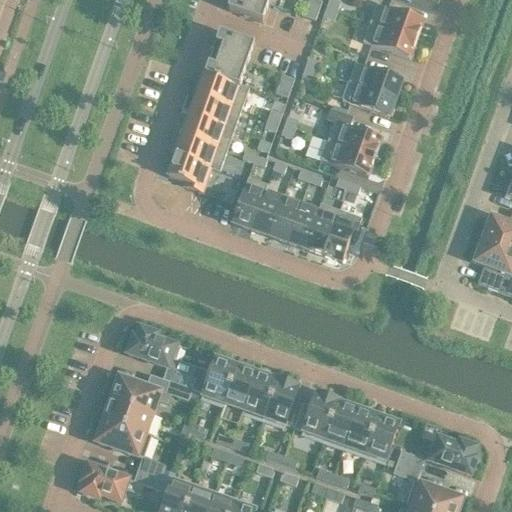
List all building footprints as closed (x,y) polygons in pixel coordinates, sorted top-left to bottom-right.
[(232,0),(228,12),(262,25),(268,9),(269,5),(270,3),(270,0),(232,0)] [(309,0),(307,6),(320,11),(322,4),(309,0)] [(329,1),(326,11),(337,15),(341,5),(329,1)] [(305,12),(317,17),(320,11),(307,6),(305,12)] [(416,43),(423,24),(376,7),(370,26),(416,43)] [(326,11),(323,20),(334,24),(337,15),(326,11)] [(317,17),(305,12),(303,19),(315,23),(317,17)] [(370,26),(363,45),(410,62),(416,43),(370,26)] [(212,56),(205,76),(240,88),(243,80),(247,69),(248,65),(248,64),(254,47),(220,35),(212,56)] [(316,74),(320,64),(308,60),(305,70),(316,74)] [(396,102),(402,83),(355,66),(349,85),(396,102)] [(305,70),(302,79),(313,83),(316,74),(305,70)] [(205,76),(198,96),(199,97),(242,112),(246,99),(247,97),(249,92),(240,88),(205,76)] [(280,84),(292,88),(294,82),(282,78),(280,84)] [(290,94),(292,88),(280,84),(277,90),(290,94)] [(349,85),(344,97),(342,104),(389,121),(396,102),(349,85)] [(287,101),(290,94),(277,90),(275,96),(287,101)] [(198,97),(191,117),(235,133),(235,131),(241,115),(242,112),(199,97),(198,96),(198,97)] [(279,126),(282,117),(271,113),(267,122),(279,126)] [(191,117),(183,138),(227,153),(230,147),(235,133),(191,117)] [(295,133),(299,123),(287,119),(284,129),(295,133)] [(267,122),(264,132),(276,135),(279,126),(267,122)] [(375,161),(381,142),(334,125),(328,144),(375,161)] [(284,129),(281,138),(292,142),(295,133),(284,129)] [(183,138),(176,158),(220,174),(224,162),(227,153),(183,138)] [(268,156),(271,146),(260,142),(257,152),(268,156)] [(328,144),(321,163),(368,180),(375,161),(328,144)] [(256,158),(245,154),(242,162),(253,166),(256,158)] [(176,158),(169,179),(187,186),(185,190),(191,192),(202,195),(209,175),(210,171),(220,175),(220,174),(176,158)] [(253,166),(265,170),(267,162),(256,158),(253,166)] [(284,177),(286,169),(275,165),(272,173),(284,177)] [(297,181),(308,185),(311,178),(300,174),(297,181)] [(323,182),(311,178),(308,185),(320,189),(323,182)] [(347,193),(349,185),(338,181),(335,188),(347,193)] [(361,189),(349,185),(347,193),(358,197),(361,189)] [(232,226),(251,233),(265,193),(246,186),(232,226)] [(223,203),(233,206),(237,195),(227,192),(223,203)] [(251,233),(269,239),(283,200),(265,193),(251,233)] [(269,239),(287,245),(301,206),(283,200),(269,239)] [(287,245),(305,252),(319,213),(301,206),(287,245)] [(305,252),(323,258),(337,219),(319,213),(305,252)] [(487,229),(482,242),(511,252),(511,215),(509,225),(488,218),(484,228),(487,229)] [(337,219),(323,258),(342,265),(350,244),(353,246),(360,227),(337,219)] [(511,252),(482,242),(477,255),(475,254),(471,265),(484,269),(477,287),(511,300),(511,252)] [(136,340),(133,339),(127,357),(168,371),(171,362),(176,364),(181,350),(156,341),(157,337),(140,331),(136,340)] [(222,410),(236,369),(228,366),(227,364),(221,362),(218,363),(215,362),(201,402),(222,410)] [(236,369),(222,410),(223,410),(224,405),(244,412),(257,376),(254,376),(253,373),(247,371),(245,372),(236,369)] [(111,402),(153,417),(158,403),(167,407),(171,398),(189,404),(196,382),(173,373),(164,396),(161,395),(161,394),(119,379),(111,402)] [(257,376),(244,412),(263,419),(262,424),(263,424),(278,381),(277,381),(276,383),(269,381),(267,378),(262,376),(259,377),(257,376)] [(278,381),(263,424),(284,431),(298,391),(296,391),(297,388),(278,381)] [(323,445),(338,403),(318,396),(317,398),(316,397),(302,438),(323,445)] [(103,422),(152,439),(152,438),(146,436),(153,417),(111,402),(110,403),(112,404),(110,411),(108,410),(103,422)] [(343,452),(357,412),(355,411),(354,408),(348,406),(345,408),(338,405),(339,403),(338,403),(323,445),(343,452)] [(363,460),(378,419),(369,416),(368,414),(363,412),(360,413),(357,412),(343,452),(363,460)] [(378,419),(363,460),(385,467),(399,427),(396,426),(394,423),(389,421),(386,422),(378,419)] [(152,439),(103,422),(95,445),(144,462),(152,439)] [(188,438),(189,438),(190,435),(204,441),(207,432),(192,426),(191,430),(188,438)] [(188,438),(191,430),(184,428),(178,445),(185,448),(188,438)] [(231,450),(234,441),(219,436),(216,445),(231,450)] [(189,438),(188,438),(185,448),(184,450),(199,455),(202,446),(188,441),(189,438)] [(234,441),(231,450),(246,455),(249,446),(234,441)] [(429,464),(471,478),(477,461),(474,460),(477,450),(459,444),(458,448),(438,441),(429,464)] [(225,465),(229,456),(214,450),(210,459),(225,465)] [(281,468),(284,459),(269,454),(266,462),(281,468)] [(393,476),(417,485),(425,463),(401,455),(393,476)] [(229,456),(225,465),(240,470),(244,461),(229,456)] [(284,459),(281,468),(296,473),(299,464),(284,459)] [(165,470),(141,462),(133,485),(162,495),(166,484),(161,483),(165,470)] [(256,476),(272,481),(274,476),(272,471),(259,466),(256,476)] [(129,482),(87,467),(81,485),(84,486),(81,496),(99,502),(100,498),(121,505),(129,482)] [(331,486),(334,477),(319,472),(316,480),(331,486)] [(296,490),(299,481),(287,476),(282,479),(280,484),(296,490)] [(334,477),(331,486),(346,491),(349,482),(334,477)] [(185,511),(194,487),(173,480),(161,511),(185,511)] [(407,507),(422,511),(458,511),(463,501),(415,484),(407,507)] [(326,500),(329,491),(314,486),(311,495),(326,500)] [(358,495),(373,500),(376,492),(361,486),(358,495)] [(194,487),(185,511),(208,511),(215,494),(194,487)] [(329,491),(326,500),(341,505),(344,497),(329,491)] [(215,494),(208,511),(231,511),(235,502),(215,494)] [(359,511),(368,511),(370,506),(356,501),(353,509),(359,511)] [(235,502),(231,511),(255,511),(256,509),(235,502)]
